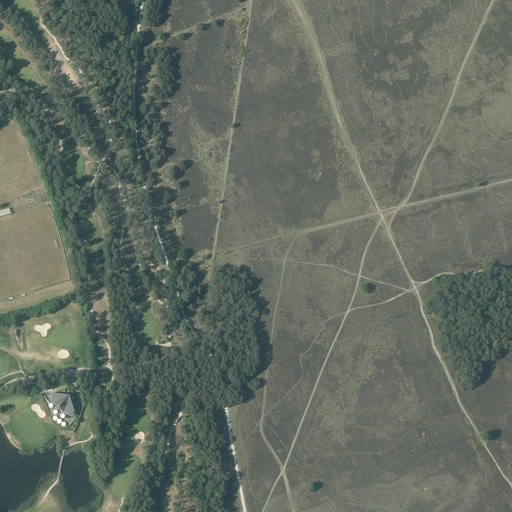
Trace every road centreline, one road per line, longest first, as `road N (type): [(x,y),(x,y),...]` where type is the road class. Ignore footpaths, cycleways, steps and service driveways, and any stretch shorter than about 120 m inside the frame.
road 1 (unknown): [(382,213),(310,229),(285,261),(261,419),(293,511)]
road 2 (track): [(382,213),(262,511)]
road 3 (track): [(149,265),(107,161),(105,85)]
road 4 (unknown): [(511,181),(382,213)]
